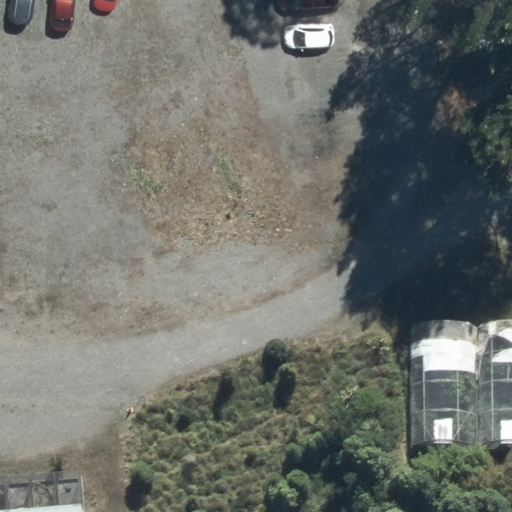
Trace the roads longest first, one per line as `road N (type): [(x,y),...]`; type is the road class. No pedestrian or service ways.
road 1 (track): [(0,382),(226,336),(348,283),(389,232),(409,169),(405,0)]
road 2 (track): [(389,232),(511,191)]
